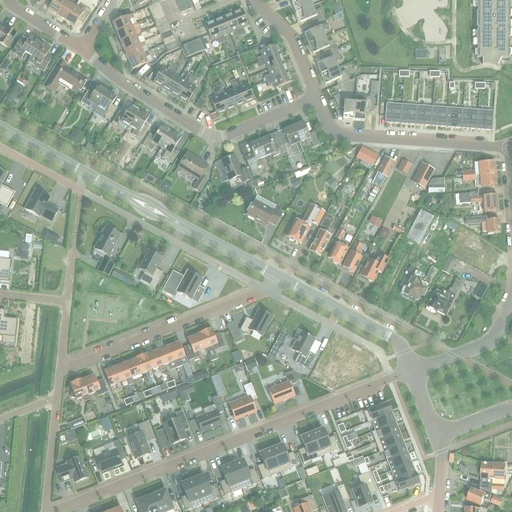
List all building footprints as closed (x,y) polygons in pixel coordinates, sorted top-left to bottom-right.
[(56,15),(65,1),(66,0),(46,0),(47,0),(51,4),(48,9),(56,15)] [(298,0),(291,3),(295,13),(312,6),(310,1),(311,0),(298,0)] [(511,0),(476,0),(476,8),(477,8),(477,11),(476,11),(476,27),(477,27),(477,31),(476,31),(476,46),(477,46),(477,50),(476,50),(476,58),(482,58),(482,64),(481,64),(482,64),(487,64),(493,65),(498,67),(498,66),(497,66),(500,58),(501,58),(508,58),(508,56),(509,56),(509,40),(508,40),(508,37),(509,37),(509,21),(508,21),(509,18),(510,18),(510,2),(509,2),(508,0),(511,0)] [(65,21),(74,7),(65,1),(56,15),(65,21)] [(159,3),(150,6),(148,7),(167,53),(178,48),(159,3)] [(191,8),(189,3),(178,7),(180,13),(191,8)] [(79,10),(74,7),(65,21),(74,26),(78,20),(82,24),(91,11),(82,5),(79,10)] [(314,12),(312,6),(295,13),(299,23),(310,19),(312,24),(324,19),(320,9),(314,12)] [(241,9),(231,13),(241,35),(245,34),(243,28),(248,26),(241,9)] [(241,35),(231,13),(222,16),(229,33),(234,31),(236,37),(241,35)] [(335,15),(332,16),(335,22),(342,18),(339,13),(335,15)] [(136,23),(132,14),(112,22),(116,32),(131,25),(136,23)] [(229,33),(222,16),(213,20),(222,43),(227,41),(225,35),(229,33)] [(328,29),(324,19),(312,24),(314,29),(304,34),(308,44),(325,37),(322,31),(328,29)] [(222,43),(213,20),(204,24),(211,41),(216,39),(218,44),(222,43)] [(140,33),(136,23),(131,25),(116,32),(120,41),(135,35),(140,33)] [(148,31),(156,29),(154,23),(146,26),(148,31)] [(0,43),(8,48),(17,34),(6,27),(4,30),(3,29),(3,28),(0,26),(0,43)] [(143,42),(140,33),(135,35),(120,41),(124,50),(139,44),(143,42)] [(31,56),(40,41),(30,35),(26,41),(20,38),(12,52),(21,58),(25,52),(31,56)] [(202,37),(199,38),(203,50),(207,48),(202,37)] [(327,42),(325,37),(308,44),(312,54),(323,50),(325,55),(337,50),(333,40),(327,42)] [(203,50),(199,38),(193,41),(198,52),(203,50)] [(40,41),(31,56),(27,62),(43,72),(52,58),(46,54),(50,48),(40,41)] [(198,52),(193,41),(188,43),(192,54),(198,52)] [(147,51),(143,42),(139,44),(124,50),(128,60),(143,53),(147,51)] [(192,54),(188,43),(182,45),(187,56),(192,54)] [(257,59),(258,63),(281,53),(277,44),(260,51),(262,57),(257,59)] [(341,60),(337,50),(325,55),(327,60),(316,64),(320,74),(337,68),(335,62),(341,60)] [(424,50),(415,50),(415,59),(424,59),(424,50)] [(152,61),(147,51),(143,53),(128,60),(132,69),(152,61)] [(285,62),(281,53),(258,63),(260,67),(265,65),(267,70),(285,62)] [(5,59),(0,67),(5,71),(11,62),(5,59)] [(67,66),(59,61),(43,86),(54,93),(61,83),(76,93),(86,78),(78,73),(78,74),(66,67),(67,66)] [(266,81),(288,71),(285,62),(267,70),(270,75),(264,77),(266,81)] [(161,88),(175,66),(171,63),(166,70),(162,67),(152,83),(161,88)] [(169,93),(179,78),(174,75),(178,68),(175,66),(161,88),(169,93)] [(340,73),(337,68),(320,74),(324,85),(335,80),(337,86),(349,81),(345,71),(340,73)] [(292,81),(288,71),(266,81),(267,85),(273,83),(275,88),(292,81)] [(177,99),(192,76),(188,73),(183,80),(179,78),(169,93),(177,99)] [(195,78),(192,76),(177,99),(186,104),(196,89),(191,85),(195,78)] [(239,78),(235,80),(245,104),(254,100),(247,83),(242,85),(239,78)] [(245,104),(235,80),(230,81),(234,89),(229,91),(236,108),(245,104)] [(16,82),(5,99),(11,102),(22,85),(16,82)] [(97,107),(107,91),(98,85),(93,93),(88,89),(80,102),(90,108),(92,104),(97,107)] [(236,108),(229,91),(224,93),(221,86),(217,87),(227,111),(236,108)] [(227,111),(217,87),(212,89),(216,97),(211,99),(218,115),(227,111)] [(97,107),(94,112),(103,118),(103,117),(109,120),(117,107),(111,104),(116,97),(107,91),(97,107)] [(353,121),(355,102),(349,102),(349,96),(338,95),(333,97),(338,108),(343,108),(342,120),(353,121)] [(355,102),(353,121),(364,121),(365,110),(373,110),(374,111),(373,107),(370,97),(367,97),(367,96),(356,95),(355,102)] [(199,98),(195,104),(201,108),(205,101),(199,98)] [(386,104),(384,123),(400,124),(401,105),(386,104)] [(129,127),(139,111),(130,105),(125,113),(120,110),(112,122),(117,125),(120,121),(129,127)] [(401,105),(400,124),(415,125),(417,106),(401,105)] [(417,106),(415,125),(430,126),(432,107),(417,106)] [(432,107),(430,126),(446,127),(447,108),(432,107)] [(447,108),(446,127),(461,128),(462,109),(447,108)] [(462,109),(461,128),(476,129),(478,110),(462,109)] [(478,110),(476,129),(492,130),(493,112),(478,110)] [(148,117),(139,111),(129,127),(134,130),(131,134),(141,140),(149,128),(143,124),(148,117)] [(303,122),(293,126),(300,142),(305,140),(306,143),(311,142),(313,147),(319,145),(314,132),(308,134),(303,122)] [(55,124),(52,129),(57,132),(61,127),(55,124)] [(161,148),(171,131),(161,125),(154,137),(149,134),(142,145),(151,151),(156,145),(161,148)] [(300,142),(293,126),(282,131),(288,143),(282,145),(288,158),(294,156),(291,150),(296,148),(294,145),(300,142)] [(75,128),(69,138),(75,142),(81,131),(75,128)] [(180,137),(171,131),(161,148),(166,151),(161,158),(171,164),(178,152),(173,149),(180,137)] [(269,136),(258,141),(265,157),(271,154),(273,160),(283,156),(278,143),(273,145),(269,136)] [(244,157),(249,170),(262,165),(260,159),(265,157),(258,141),(248,145),(252,154),(244,157)] [(87,143),(85,148),(90,151),(93,146),(87,143)] [(378,156),(367,150),(362,147),(356,158),(372,167),(378,156)] [(198,180),(193,188),(199,192),(207,180),(200,177),(207,165),(187,153),(178,167),(198,180)] [(220,161),(229,180),(240,176),(243,183),(251,179),(246,168),(241,170),(234,155),(220,161)] [(395,162),(385,157),(376,172),(386,178),(395,162)] [(402,160),(397,170),(406,175),(412,165),(402,160)] [(494,161),(479,162),(473,163),(473,171),(456,172),(457,177),(495,174),(494,161)] [(422,164),(412,182),(423,188),(432,170),(422,164)] [(0,170),(0,203),(6,207),(14,193),(0,185),(6,174),(0,170)] [(495,174),(462,177),(462,181),(474,180),(475,188),(496,187),(495,174)] [(331,177),(326,182),(332,189),(337,184),(331,177)] [(261,178),(254,181),(257,186),(264,183),(261,178)] [(299,178),(291,181),(294,187),(302,184),(299,178)] [(253,181),(247,184),(249,190),(256,187),(253,181)] [(342,188),(349,190),(351,183),(345,181),(342,188)] [(374,187),(367,201),(372,203),(379,189),(374,187)] [(49,197),(35,189),(25,209),(38,217),(39,215),(52,222),(58,210),(46,204),(49,197)] [(470,193),(469,193),(469,194),(470,203),(483,203),(484,212),(498,211),(497,194),(478,196),(478,192),(470,193)] [(202,194),(199,199),(204,202),(207,197),(202,194)] [(469,194),(461,194),(461,204),(470,203),(469,194)] [(259,222),(258,224),(265,227),(268,222),(275,226),(281,213),(274,209),(273,211),(254,201),(246,215),(259,222)] [(302,223),(296,220),(287,237),(289,237),(289,239),(292,241),(294,240),(300,243),(311,222),(317,225),(324,212),(311,205),(302,223)] [(344,210),(340,223),(348,226),(352,213),(344,210)] [(420,210),(406,237),(419,244),(433,217),(420,210)] [(320,231),(309,251),(320,257),(331,237),(326,234),(330,227),(333,220),(325,216),(319,226),(322,227),(320,231)] [(381,221),(373,217),(370,222),(378,227),(381,221)] [(499,219),(486,220),(486,217),(465,218),(465,224),(482,223),(482,232),(487,232),(488,234),(500,233),(499,219)] [(384,237),(388,228),(381,224),(377,233),(384,237)] [(395,225),(393,229),(402,234),(404,230),(395,225)] [(108,256),(120,235),(113,231),(114,230),(108,226),(107,228),(106,227),(104,230),(102,229),(98,236),(100,237),(94,249),(108,256)] [(340,240),(344,233),(339,230),(336,237),(340,240)] [(481,261),(489,245),(460,231),(452,247),(481,261)] [(363,245),(356,241),(342,266),(347,269),(348,270),(351,272),(352,271),(354,272),(362,257),(358,255),(363,245)] [(327,258),(332,260),(333,263),(336,264),(338,263),(339,264),(348,249),(336,242),(327,258)] [(0,281),(9,282),(11,260),(8,259),(9,251),(0,249),(0,281)] [(149,250),(138,269),(145,272),(139,282),(154,289),(162,273),(155,269),(162,257),(161,257),(160,255),(157,253),(155,254),(149,250)] [(369,259),(360,275),(361,276),(360,277),(366,280),(367,279),(372,282),(378,272),(381,274),(384,268),(389,259),(380,254),(375,263),(369,259)] [(103,259),(97,270),(108,276),(114,265),(103,259)] [(448,275),(454,264),(447,260),(442,271),(448,275)] [(402,294),(404,295),(403,296),(409,299),(409,298),(410,298),(411,298),(417,301),(420,295),(422,296),(437,270),(431,267),(423,282),(419,279),(417,281),(411,278),(405,289),(404,288),(402,291),(403,292),(402,294)] [(123,282),(126,277),(116,271),(113,277),(123,282)] [(172,271),(162,291),(174,297),(176,292),(197,303),(204,290),(198,286),(202,279),(187,271),(183,277),(172,271)] [(442,292),(436,289),(426,307),(430,311),(435,312),(436,310),(445,314),(447,310),(448,311),(452,302),(451,302),(462,282),(456,279),(451,288),(450,288),(447,293),(443,290),(442,292)] [(480,283),(474,296),(481,299),(488,287),(480,283)] [(0,309),(0,343),(1,343),(1,344),(15,345),(17,319),(8,318),(8,322),(4,321),(5,310),(0,309)] [(246,318),(239,330),(246,334),(248,330),(262,337),(272,317),(258,309),(252,321),(246,318)] [(234,322),(227,326),(232,336),(239,333),(234,322)] [(211,328),(199,333),(205,349),(212,346),(214,351),(225,347),(220,334),(214,336),(211,328)] [(314,340),(301,332),(300,334),(298,333),(294,340),(296,341),(292,350),(299,354),(294,362),(307,369),(314,356),(308,352),(314,340)] [(189,345),(183,348),(189,361),(199,356),(198,352),(205,349),(199,333),(197,334),(187,338),(189,345)] [(179,342),(167,346),(176,368),(183,365),(187,364),(185,357),(179,342)] [(167,346),(157,350),(163,366),(169,363),(171,370),(176,368),(167,346)] [(163,366),(157,350),(147,354),(146,354),(152,370),(163,366)] [(270,352),(267,358),(273,361),(277,355),(270,352)] [(327,354),(318,372),(327,377),(330,373),(340,378),(350,359),(337,352),(334,358),(327,354)] [(152,370),(146,354),(135,358),(142,374),(147,372),(149,376),(154,374),(152,370)] [(142,374),(135,358),(135,359),(125,363),(131,378),(142,374)] [(255,358),(244,363),(247,369),(257,365),(255,358)] [(131,378),(125,363),(114,367),(120,382),(131,378)] [(187,364),(183,365),(188,378),(192,376),(187,364)] [(120,382),(114,367),(103,371),(109,387),(116,384),(117,389),(122,387),(120,382)] [(287,382),(268,390),(273,405),(294,396),(290,385),(296,383),(291,372),(284,375),(287,382)] [(82,379),(81,379),(88,395),(95,392),(97,397),(107,393),(102,379),(96,382),(94,375),(82,379)] [(217,377),(211,379),(214,385),(220,383),(217,377)] [(89,400),(88,395),(81,379),(69,384),(72,390),(71,398),(75,398),(76,400),(83,397),(84,402),(89,400)] [(255,412),(251,401),(257,399),(251,384),(243,387),(247,397),(229,404),(235,420),(255,412)] [(184,387),(179,389),(183,401),(189,399),(184,387)] [(176,390),(168,393),(171,399),(178,396),(176,390)] [(217,397),(211,399),(214,405),(202,410),(204,415),(196,418),(201,433),(222,425),(217,414),(223,412),(217,397)] [(387,403),(363,412),(367,423),(391,414),(387,403)] [(186,423),(182,412),(176,414),(177,419),(163,424),(171,445),(186,439),(181,425),(186,423)] [(391,414),(367,423),(368,423),(372,422),(376,431),(371,432),(371,433),(394,424),(391,414)] [(107,417),(100,420),(102,425),(104,424),(106,431),(112,429),(107,417)] [(86,424),(83,418),(68,424),(70,430),(86,424)] [(150,453),(145,442),(154,439),(147,422),(138,426),(141,433),(127,438),(135,459),(150,453)] [(343,424),(337,426),(340,434),(346,431),(343,424)] [(394,424),(371,433),(375,443),(398,434),(394,424)] [(323,428),(312,433),(321,456),(338,449),(333,437),(327,439),(323,428)] [(71,441),(77,439),(74,431),(68,433),(71,441)] [(305,448),(298,451),(303,463),(321,456),(312,433),(300,437),(305,448)] [(398,434),(375,443),(379,453),(402,444),(398,434)] [(95,457),(95,458),(101,472),(121,464),(120,461),(126,459),(118,440),(103,446),(106,453),(95,457)] [(402,444),(379,453),(384,452),(388,461),(406,454),(402,444)] [(281,445),(270,449),(280,472),(297,465),(292,453),(286,455),(281,445)] [(264,464),(257,467),(262,479),(280,472),(270,449),(259,453),(264,464)] [(406,454),(388,461),(391,471),(410,464),(406,454)] [(62,484),(69,481),(69,480),(72,479),(74,483),(88,478),(80,457),(66,463),(66,464),(56,469),(62,484)] [(354,460),(351,461),(354,468),(365,463),(362,457),(354,460)] [(247,472),(243,460),(231,464),(241,489),(259,482),(254,469),(247,472)] [(492,490),(494,464),(481,463),(480,488),(492,493),(492,490)] [(224,496),(241,489),(231,464),(220,469),(225,480),(219,483),(224,496)] [(410,464),(391,471),(395,481),(415,474),(414,473),(410,464)] [(505,465),(494,464),(492,490),(504,491),(504,480),(505,480),(505,465)] [(361,487),(352,490),(359,508),(372,502),(369,495),(376,492),(368,473),(357,477),(361,487)] [(415,474),(395,481),(399,492),(419,484),(415,474)] [(214,485),(208,487),(204,475),(192,479),(202,504),(219,498),(214,485)] [(202,504),(192,479),(181,484),(186,496),(180,498),(185,511),(202,504)] [(322,498),(328,511),(346,511),(342,502),(349,499),(343,485),(336,488),(338,492),(322,498)] [(285,488),(278,491),(281,498),(288,495),(285,488)] [(156,494),(150,496),(156,511),(166,511),(172,510),(173,511),(179,511),(175,500),(170,502),(165,490),(163,491),(163,489),(155,492),(156,494)] [(471,489),(467,500),(481,505),(483,499),(489,501),(491,496),(479,491),(479,492),(471,489)] [(300,500),(303,505),(293,509),(293,511),(311,511),(318,509),(312,495),(300,500)] [(156,511),(150,496),(145,498),(144,497),(137,499),(138,501),(136,502),(140,511),(156,511)] [(493,497),(491,502),(500,506),(502,500),(493,497)] [(255,500),(247,503),(250,510),(258,506),(255,500)]
